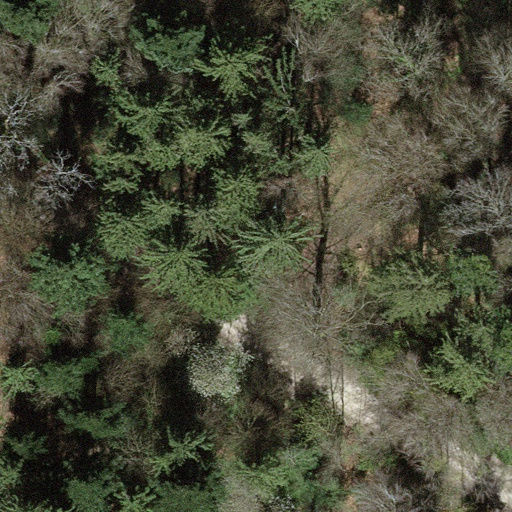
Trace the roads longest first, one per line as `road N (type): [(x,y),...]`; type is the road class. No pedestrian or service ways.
road 1 (track): [(511,511),(0,186)]
road 2 (track): [(511,104),(263,353)]
